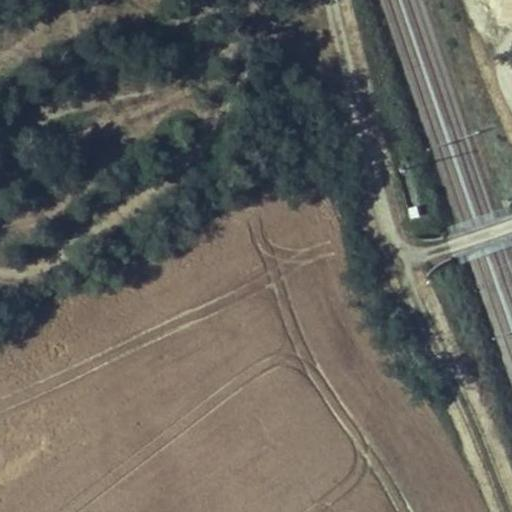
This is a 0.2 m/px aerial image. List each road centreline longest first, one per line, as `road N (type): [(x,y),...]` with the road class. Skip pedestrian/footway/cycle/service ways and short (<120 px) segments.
road 1 (track): [(334,0),(401,264),(511,221)]
road 2 (track): [(401,264),(507,511)]
